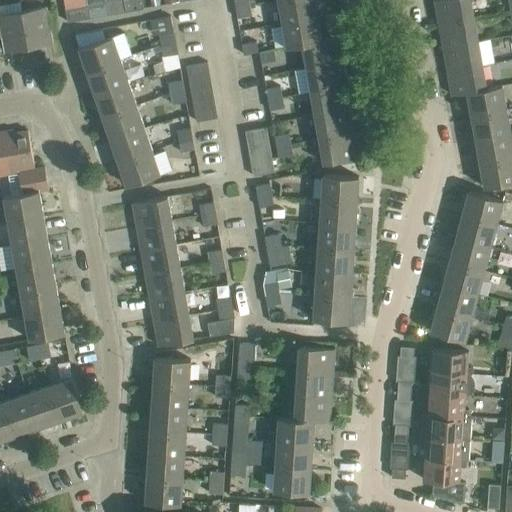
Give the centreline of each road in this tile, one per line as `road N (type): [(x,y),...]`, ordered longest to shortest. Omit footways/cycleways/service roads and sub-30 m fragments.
road 1 (residential): [(421,511),(385,502),(372,482),(380,358),(433,159),(404,0)]
road 2 (residential): [(99,444),(109,428),(113,367),(85,201)]
road 3 (residential): [(0,107),(39,105),(85,201)]
